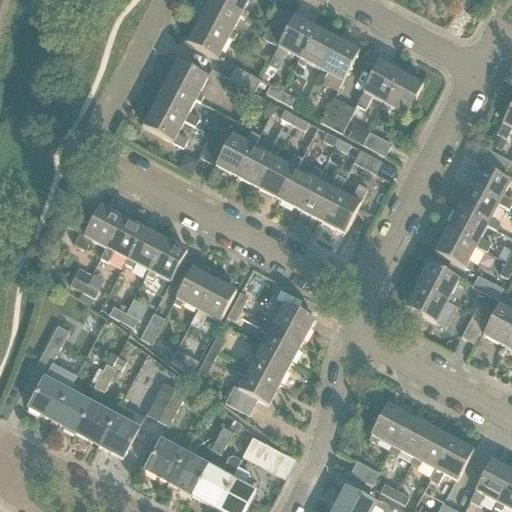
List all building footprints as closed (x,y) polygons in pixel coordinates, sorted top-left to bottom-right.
[(240,19),(244,22),(248,15),(243,13),(249,0),(211,0),(209,3),(240,19)] [(232,34),(240,19),(209,3),(198,24),(228,40),(233,43),(237,36),(232,34)] [(265,33),(278,40),(290,17),(277,11),(265,33)] [(299,61),(300,61),(316,31),(294,19),(268,67),(276,72),(286,54),(299,61)] [(220,55),(228,40),(198,24),(186,46),(217,62),(222,64),(225,58),(220,55)] [(321,73),(337,42),(316,31),(300,61),(299,61),(297,66),(303,69),(306,65),(321,72),(321,73)] [(274,48),(278,40),(265,33),(261,40),(274,48)] [(321,73),(321,72),(318,77),(325,81),(327,76),(343,84),(359,54),(337,42),(321,73)] [(195,102),(195,103),(200,105),(203,99),(199,96),(207,80),(177,64),(165,86),(195,102)] [(384,107),(401,76),(378,64),(362,95),(355,108),(364,113),(371,99),(384,106),(384,107)] [(229,81),(254,94),(260,83),(235,70),(229,81)] [(384,107),(384,106),(382,111),(388,115),(391,110),(406,118),(423,88),(401,76),(384,107)] [(253,96),(254,94),(229,81),(223,92),(248,105),(253,96)] [(189,115),(195,103),(195,102),(165,86),(154,107),(184,124),(194,129),(199,120),(189,115)] [(278,103),(282,95),(270,88),(265,96),(278,103)] [(282,95),(278,103),(290,109),(294,101),(282,95)] [(253,96),(248,105),(261,112),(266,103),(253,96)] [(331,131),(344,106),(332,100),(319,125),(331,131)] [(344,106),(331,131),(342,137),(355,112),(344,106)] [(177,136),(184,124),(154,107),(142,130),(172,146),(173,145),(183,151),(188,142),(177,136)] [(511,107),(502,127),(496,137),(506,142),(511,132),(511,131),(511,107)] [(292,128),(296,120),(283,113),(280,121),(292,128)] [(296,120),(292,128),(304,134),(308,126),(296,120)] [(210,138),(223,144),(227,137),(215,130),(210,138)] [(253,150),(254,150),(260,139),(250,134),(244,145),(231,138),(215,169),(237,180),(253,150)] [(334,150),(338,142),(325,135),(322,144),(334,150)] [(384,159),(391,147),(369,135),(362,148),(384,159)] [(496,137),(491,147),(501,152),(506,142),(496,137)] [(211,166),(223,144),(210,138),(198,159),(211,166)] [(338,142),(334,150),(346,157),(350,148),(338,142)] [(268,158),(254,150),(253,150),(237,180),(258,192),(275,161),(275,162),(277,157),(271,153),(268,158)] [(375,178),(382,165),(359,153),(353,166),(375,178)] [(503,177),(510,164),(488,153),(481,165),(503,177)] [(296,173),(302,162),(293,157),(287,168),(275,162),(275,161),(258,192),(280,203),(296,173)] [(317,184),(323,174),(313,169),(308,179),(296,173),(280,203),(301,214),(317,184)] [(504,199),(510,185),(481,170),(469,191),(498,207),(506,211),(510,202),(504,199)] [(338,195),(339,195),(345,182),(336,178),(329,191),(317,184),(301,214),(322,225),(338,195)] [(338,195),(322,225),(344,237),(360,207),(368,192),(358,187),(350,202),(339,195),(338,195)] [(490,222),(498,207),(468,191),(457,212),(487,228),(492,231),(495,224),(490,222)] [(106,251),(122,221),(100,209),(84,238),(79,235),(73,247),(85,254),(91,243),(105,251),(106,251)] [(481,240),(487,228),(457,212),(445,233),(476,249),(476,250),(486,255),(491,246),(481,240)] [(127,262),(143,232),(122,221),(106,251),(105,251),(100,261),(108,265),(113,255),(127,262)] [(149,274),(165,243),(143,232),(127,262),(124,267),(131,270),(133,265),(148,273),(149,274)] [(468,264),(476,250),(476,249),(445,233),(434,256),(464,271),(469,273),(473,267),(468,264)] [(149,274),(148,273),(146,278),(152,282),(155,277),(171,285),(187,255),(165,243),(149,274)] [(507,282),(511,273),(511,269),(505,265),(499,278),(507,282)] [(447,304),(447,305),(451,307),(455,301),(450,298),(458,282),(428,266),(416,288),(447,304)] [(87,288),(89,285),(92,278),(79,270),(76,276),(73,280),(86,287),(87,288)] [(198,313),(214,283),(192,271),(176,301),(176,302),(174,306),(180,310),(183,305),(197,313),(198,313)] [(496,303),(502,291),(477,278),(471,290),(496,303)] [(82,295),(86,287),(73,280),(69,289),(82,295)] [(198,313),(197,313),(195,318),(201,321),(204,316),(220,325),(236,295),(214,283),(198,313)] [(86,287),(82,295),(94,302),(98,293),(86,287)] [(439,319),(447,305),(447,304),(416,288),(405,310),(435,326),(440,328),(444,322),(439,319)] [(233,308),(241,312),(248,300),(239,296),(233,308)] [(272,329),(302,345),(314,323),(284,307),(279,305),(275,311),(280,314),(272,328),(272,329)] [(234,325),(241,312),(233,308),(226,320),(234,325)] [(511,335),(511,314),(499,308),(482,338),(504,350),(511,335)] [(121,324),(125,316),(113,310),(109,318),(121,324)] [(125,316),(121,324),(134,330),(138,322),(125,316)] [(151,347),(164,323),(153,317),(140,341),(151,347)] [(473,347),(485,324),(473,318),(461,340),(473,347)] [(272,329),(272,328),(267,326),(264,332),(269,335),(261,349),(261,350),(291,366),(302,345),(272,329)] [(51,367),(68,335),(57,329),(40,361),(51,367)] [(210,350),(218,354),(225,342),(217,338),(210,350)] [(261,350),(261,349),(256,347),(253,353),(257,356),(250,370),(249,371),(280,387),(291,366),(261,350)] [(212,366),(218,354),(210,350),(204,362),(212,366)] [(183,370),(187,362),(174,355),(170,363),(183,370)] [(106,367),(112,371),(117,360),(110,356),(107,361),(104,366),(106,367)] [(117,360),(112,371),(116,373),(118,374),(121,375),(124,370),(126,365),(124,364),(117,360)] [(100,378),(110,384),(116,373),(112,371),(106,367),(100,378)] [(249,371),(250,370),(245,368),(241,374),(246,377),(238,392),(233,389),(224,406),(249,419),(257,403),(268,409),(280,387),(249,371)] [(104,395),(110,384),(100,378),(94,390),(104,395)] [(68,394),(71,388),(59,382),(56,388),(44,381),(28,411),(51,424),(68,394)] [(157,424),(174,392),(163,385),(145,418),(157,424)] [(174,392),(157,424),(168,430),(185,398),(174,392)] [(91,407),(68,394),(51,424),(75,436),(91,407)] [(98,449),(114,419),(91,407),(75,436),(98,449)] [(114,419),(98,449),(123,462),(145,420),(120,407),(114,419)] [(393,450),(409,420),(387,408),(371,438),(369,443),(375,447),(378,442),(392,450),(393,450)] [(414,461),(430,431),(409,420),(393,450),(392,450),(390,454),(396,458),(399,453),(414,461)] [(216,440),(227,446),(233,435),(222,430),(216,440)] [(435,472),(451,442),(430,431),(414,461),(411,466),(418,469),(420,464),(434,472),(435,472)] [(220,458),(227,446),(216,440),(210,452),(220,458)] [(267,468),(274,454),(252,442),(245,456),(267,468)] [(435,472),(434,472),(429,482),(438,487),(443,477),(457,484),(473,454),(451,442),(435,472)] [(168,486),(184,457),(160,444),(144,473),(168,486)] [(192,499),(208,469),(184,457),(168,486),(192,499)] [(216,511),(238,470),(242,463),(234,458),(228,460),(220,476),(208,469),(192,499),(216,511)] [(372,488),(379,476),(356,464),(350,477),(372,488)] [(497,506),(511,477),(511,474),(491,464),(475,494),(469,504),(478,509),(484,499),(497,505),(497,506)] [(238,470),(216,511),(245,511),(255,495),(243,488),(249,476),(238,470)] [(511,511),(511,477),(497,506),(497,505),(494,510),(497,511),(501,511),(503,509),(509,511),(511,511)] [(392,502),(397,494),(384,487),(379,495),(392,502)] [(372,511),(375,506),(346,491),(334,511),(372,511)] [(397,494),(392,502),(404,508),(409,500),(397,494)]
